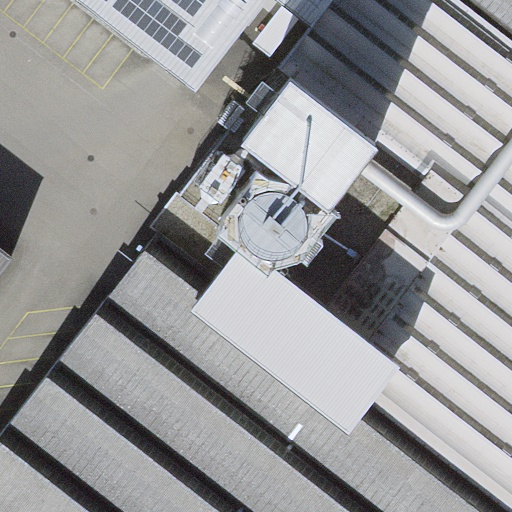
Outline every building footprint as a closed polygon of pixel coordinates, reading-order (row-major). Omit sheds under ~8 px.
[(87,0),(199,86),(264,0),(290,0),(316,19),(330,0),(87,0)] [(341,376),(511,503),(511,26),(476,0),(330,0),(316,19),(276,71),(420,174),(324,308),(372,335),(341,376)] [(511,0),(476,0),(511,26),(511,0)] [(324,308),(420,174),(276,71),(180,204),(324,308)] [(0,511),(511,511),(511,503),(341,376),(372,335),(324,308),(180,204),(0,443),(0,511)] [(0,290),(8,280),(0,273),(0,290)]
